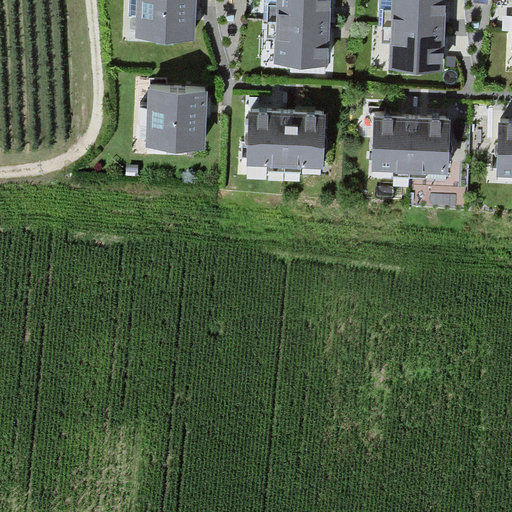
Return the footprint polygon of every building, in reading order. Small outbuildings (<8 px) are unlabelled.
[(194,33),(195,0),(135,0),(134,31),(194,33)] [(330,0),(275,0),(273,56),(328,58),(330,0)] [(445,0),(390,0),(389,61),(443,63),(445,0)] [(204,143),(206,83),(147,81),(145,140),(204,143)] [(328,107),(251,103),(248,158),(325,162),(328,107)] [(451,113),(374,110),(371,165),(448,168),(451,113)] [(511,115),(499,115),(496,170),(511,170),(511,115)]
